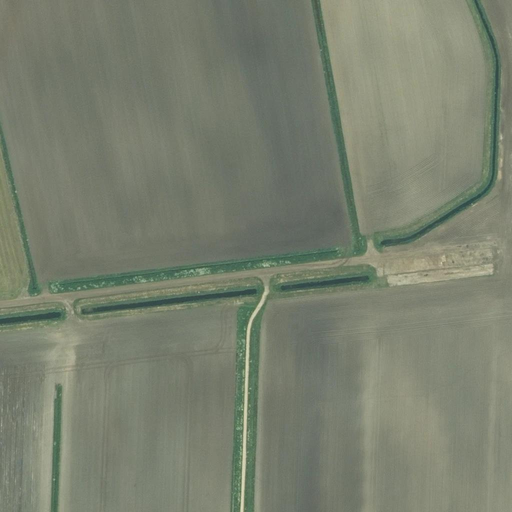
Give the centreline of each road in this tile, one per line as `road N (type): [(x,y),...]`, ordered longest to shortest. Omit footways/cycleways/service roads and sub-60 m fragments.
road 1 (unclassified): [(266,272),(0,303)]
road 2 (track): [(487,245),(266,272)]
